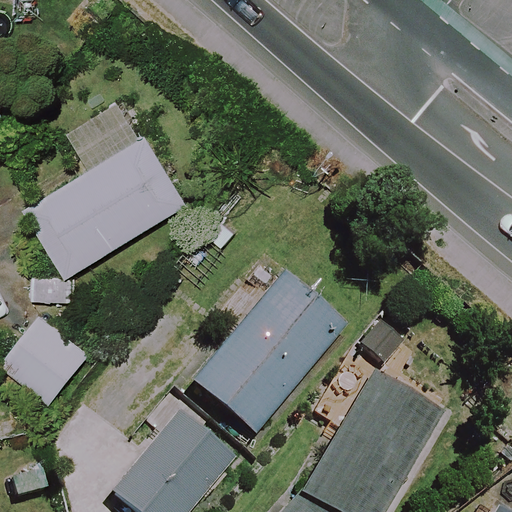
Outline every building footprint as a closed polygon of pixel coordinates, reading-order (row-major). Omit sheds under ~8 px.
[(0,116),(12,105),(0,92),(0,116)] [(90,175),(29,211),(69,278),(189,207),(127,101),(67,137),(90,175)] [(341,330),(277,277),(183,389),(247,442),(341,330)] [(90,357),(40,319),(4,365),(54,404),(90,357)] [(390,511),(448,425),(375,377),(286,511),(390,511)] [(183,511),(225,462),(169,416),(101,498),(118,511),(183,511)]
